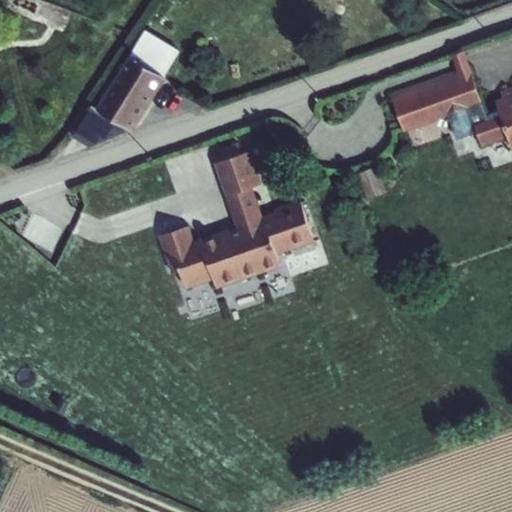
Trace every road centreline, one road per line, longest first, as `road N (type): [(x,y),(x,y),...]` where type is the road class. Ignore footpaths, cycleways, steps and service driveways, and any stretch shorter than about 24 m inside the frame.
road 1 (residential): [(492,0),(0,196)]
road 2 (track): [(183,511),(0,435)]
